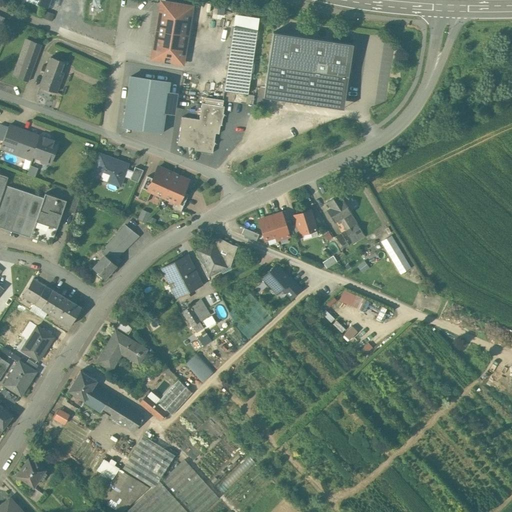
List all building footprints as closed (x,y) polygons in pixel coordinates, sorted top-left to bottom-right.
[(189,8),(164,4),(155,57),(180,61),(189,8)] [(53,15),(44,12),(42,17),(51,21),(53,15)] [(257,30),(233,26),(223,91),(247,94),(257,30)] [(353,44),(273,32),(265,87),(275,89),(273,99),(334,108),(335,98),(345,99),(353,44)] [(41,44),(31,41),(26,55),(36,59),(41,44)] [(36,59),(26,55),(18,78),(28,82),(36,59)] [(67,63),(51,57),(47,66),(63,72),(67,63)] [(47,66),(43,65),(41,70),(45,71),(40,86),(56,92),(63,72),(47,66)] [(170,82),(130,76),(123,127),(152,131),(162,133),(166,112),(165,112),(170,82)] [(223,100),(206,98),(205,104),(222,106),(223,100)] [(205,104),(202,103),(199,120),(182,117),(178,145),(183,146),(183,147),(188,147),(195,148),(195,150),(212,153),(213,147),(215,143),(214,142),(215,133),(219,134),(220,125),(221,126),(222,119),(224,114),(223,114),(224,106),(222,106),(205,104)] [(40,136),(9,125),(1,148),(33,159),(34,155),(40,136)] [(58,142),(41,136),(40,136),(34,155),(41,158),(42,160),(50,163),(58,142)] [(117,160),(100,154),(92,174),(101,178),(101,179),(107,181),(108,180),(120,185),(128,164),(122,162),(121,162),(118,161),(117,160)] [(26,173),(34,176),(37,167),(29,164),(26,173)] [(144,170),(135,167),(131,179),(138,182),(144,170)] [(188,180),(158,167),(153,178),(148,190),(151,192),(175,202),(178,204),(183,192),(188,180)] [(44,198),(6,185),(8,177),(0,173),(0,227),(52,245),(67,200),(46,193),(44,198)] [(148,176),(138,198),(147,202),(151,192),(148,190),(153,178),(148,176)] [(183,192),(178,204),(175,202),(172,207),(181,211),(189,194),(183,192)] [(339,195),(328,201),(332,208),(329,210),(336,221),(340,219),(350,212),(343,201),(339,195)] [(80,198),(73,196),(68,211),(75,213),(80,198)] [(138,218),(145,221),(149,212),(142,209),(138,218)] [(310,210),(295,215),(298,224),(301,234),(302,234),(316,229),(310,210)] [(350,212),(340,219),(347,230),(357,223),(350,212)] [(282,213),(270,217),(276,236),(277,240),(289,236),(285,222),(282,213)] [(270,217),(259,220),(264,237),(267,239),(276,236),(270,217)] [(291,221),(285,222),(289,236),(295,234),(292,226),(291,221)] [(347,230),(345,231),(350,240),(353,244),(365,236),(362,231),(357,223),(347,230)] [(298,224),(292,226),(295,234),(296,239),(303,237),(302,234),(301,234),(298,224)] [(126,225),(106,247),(107,249),(118,256),(139,236),(126,225)] [(259,234),(244,228),(242,234),(256,240),(259,234)] [(410,268),(391,236),(382,241),(401,273),(410,268)] [(221,239),(214,242),(218,250),(221,249),(226,251),(227,249),(228,249),(230,244),(221,239)] [(214,242),(198,250),(204,264),(205,264),(210,275),(230,265),(236,246),(232,245),(230,244),(228,249),(227,249),(226,251),(221,249),(218,250),(214,242)] [(104,256),(93,268),(105,278),(121,260),(118,256),(107,249),(103,254),(104,256)] [(333,255),(322,260),(325,267),(336,262),(333,255)] [(187,256),(163,268),(165,273),(167,272),(171,280),(169,281),(170,282),(172,281),(176,290),(174,290),(177,297),(188,291),(201,285),(187,256)] [(210,275),(205,264),(204,264),(202,266),(207,276),(210,275)] [(276,265),(263,278),(277,293),(282,289),(290,281),(290,280),(276,265)] [(53,290),(33,278),(22,296),(42,308),(53,290)] [(290,281),(282,289),(291,298),(300,289),(291,279),(290,280),(290,281)] [(337,300),(363,311),(368,300),(342,289),(337,300)] [(81,306),(53,290),(42,308),(43,309),(69,325),(70,326),(71,325),(81,308),(81,307),(81,306)] [(188,291),(177,297),(180,302),(191,297),(188,291)] [(250,293),(226,312),(247,337),(259,328),(254,322),(259,318),(261,322),(269,315),(250,293)] [(201,299),(191,306),(201,321),(210,315),(201,299)] [(201,321),(191,306),(183,311),(193,326),(199,322),(201,321)] [(199,322),(193,326),(197,332),(204,328),(199,322)] [(358,324),(350,334),(358,341),(366,332),(358,324)] [(54,337),(37,326),(39,328),(34,335),(32,333),(22,350),(39,360),(54,337)] [(116,331),(98,361),(111,369),(121,352),(134,360),(137,355),(138,355),(140,353),(139,352),(142,347),(146,350),(147,350),(116,331)] [(185,363),(202,380),(213,370),(195,352),(185,363)] [(0,380),(10,363),(0,357),(0,380)] [(38,365),(29,359),(25,364),(35,370),(38,365)] [(25,364),(20,361),(19,361),(21,363),(17,370),(15,368),(4,385),(21,395),(36,371),(35,370),(25,364)] [(83,369),(82,371),(80,370),(68,390),(85,400),(94,386),(97,381),(90,376),(91,374),(83,369)] [(178,380),(156,403),(161,408),(166,413),(166,412),(164,411),(166,409),(172,415),(192,393),(178,380)] [(143,416),(94,386),(85,400),(84,402),(101,413),(102,411),(134,431),(141,419),(142,419),(143,418),(142,418),(143,416)] [(18,398),(9,392),(6,397),(15,403),(18,398)] [(156,403),(147,396),(141,403),(155,415),(161,408),(156,403)] [(0,403),(0,428),(2,430),(8,422),(10,422),(12,419),(12,417),(14,414),(0,403)] [(57,407),(51,417),(62,424),(68,414),(57,407)] [(175,455),(143,435),(136,446),(142,450),(129,472),(153,487),(159,480),(175,455)] [(34,462),(28,458),(20,471),(19,471),(17,472),(17,473),(16,474),(16,475),(17,476),(17,477),(18,478),(20,478),(21,478),(34,486),(45,469),(41,467),(43,465),(35,459),(34,462)] [(202,511),(219,497),(184,459),(162,479),(191,511),(202,511)] [(144,484),(120,469),(101,500),(120,511),(122,511),(135,500),(144,484)] [(187,511),(159,480),(153,487),(128,511),(129,511),(187,511)] [(22,511),(10,498),(0,507),(0,511),(22,511)]
